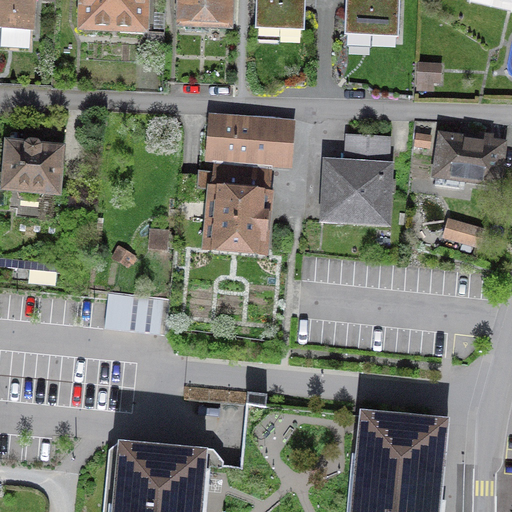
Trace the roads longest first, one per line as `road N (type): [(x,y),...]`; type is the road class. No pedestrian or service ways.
road 1 (residential): [(0,95),(324,108)]
road 2 (residential): [(324,108),(511,114)]
road 3 (residential): [(485,511),(486,457),(511,347)]
